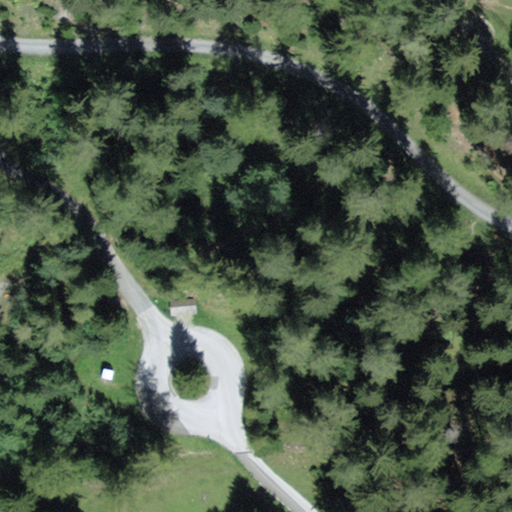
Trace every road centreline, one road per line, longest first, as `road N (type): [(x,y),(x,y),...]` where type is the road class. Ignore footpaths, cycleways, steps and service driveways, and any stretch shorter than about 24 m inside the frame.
road 1 (track): [(485,221),(435,156),(245,63),(0,48)]
road 2 (residential): [(183,384),(300,511)]
road 3 (track): [(0,170),(63,216),(123,286)]
